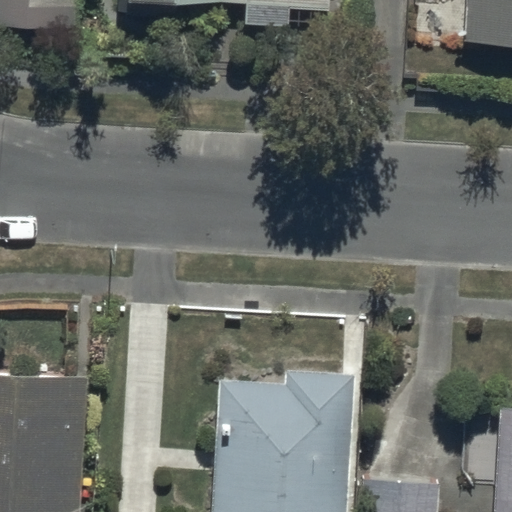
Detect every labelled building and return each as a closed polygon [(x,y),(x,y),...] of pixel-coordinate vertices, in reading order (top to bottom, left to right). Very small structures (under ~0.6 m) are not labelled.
[(0,0),(0,14),(82,19),(82,0),(0,0)] [(511,0),(460,0),(458,29),(511,31),(511,0)] [(211,368),(204,511),(337,511),(344,360),(279,357),(279,371),(211,368)] [(80,511),(86,372),(0,368),(0,511),(80,511)] [(511,511),(511,396),(495,396),(487,511),(511,511)] [(359,472),(357,511),(432,511),(434,475),(359,472)]
